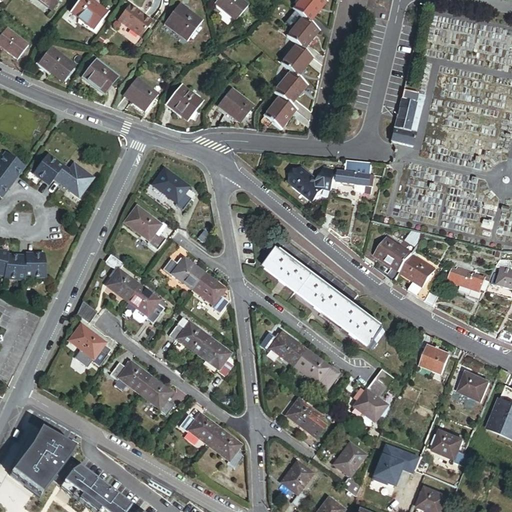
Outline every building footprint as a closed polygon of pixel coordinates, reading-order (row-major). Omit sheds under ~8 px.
[(35,0),(50,10),(57,0),(35,0)] [(80,0),(70,12),(92,32),(105,17),(92,6),(85,0),(80,0)] [(235,24),(247,10),(235,0),(220,0),(215,7),(235,24)] [(302,22),(309,28),(319,15),(327,6),(319,0),(306,0),(294,15),(302,22)] [(162,25),(185,41),(199,22),(187,13),(176,5),(162,25)] [(127,7),(116,23),(138,38),(149,22),(137,14),(127,7)] [(297,50),(302,54),(311,43),(318,35),(309,28),(302,22),(287,42),(297,50)] [(0,49),(5,53),(16,62),(26,49),(5,31),(0,37),(0,49)] [(292,78),(297,83),(305,73),(313,63),(302,54),(297,50),(281,70),(292,78)] [(56,86),(69,71),(47,52),(34,67),(45,77),(56,86)] [(101,96),(115,80),(95,63),(81,79),(91,88),(101,96)] [(280,102),(291,110),(299,100),(307,91),(297,83),(292,78),(276,98),(280,102)] [(140,115),(154,98),(132,81),(119,98),(129,106),(140,115)] [(178,115),(187,121),(199,106),(178,89),(165,105),(178,115)] [(390,142),(411,148),(423,98),(416,96),(417,94),(403,91),(390,142)] [(215,111),(234,127),(241,119),(248,111),(229,95),(215,111)] [(289,123),(296,115),(291,110),(280,102),(264,121),(281,134),(289,123)] [(17,177),(24,168),(5,154),(0,160),(0,174),(12,184),(17,177)] [(53,181),(63,168),(47,156),(32,175),(41,181),(48,187),(53,181)] [(357,162),(346,161),(345,171),(364,172),(369,174),(371,163),(357,162)] [(321,187),(324,183),(316,177),(302,164),(291,177),(313,196),(321,187)] [(77,199),(92,180),(73,165),(68,172),(63,168),(53,181),(67,191),(77,199)] [(321,171),(316,177),(324,183),(321,187),(330,189),(330,186),(334,187),(335,185),(336,170),(336,169),(322,165),(321,171)] [(181,211),(193,195),(187,191),(188,189),(164,170),(152,186),(176,204),(175,207),(181,211)] [(371,184),(369,184),(369,174),(364,172),(345,171),(336,170),(335,185),(338,185),(339,182),(356,184),(366,185),(366,188),(366,190),(370,190),(371,184)] [(5,192),(12,184),(0,174),(0,199),(0,200),(5,192)] [(125,224),(148,242),(160,226),(136,208),(125,224)] [(146,245),(156,253),(165,241),(158,236),(164,229),(160,226),(148,242),(146,245)] [(398,274),(411,254),(385,237),(373,256),(390,267),(384,277),(393,283),(398,274)] [(372,351),(386,332),(350,306),(358,295),(286,241),(265,268),(284,283),(318,309),(353,336),(372,351)] [(425,303),(430,291),(422,286),(433,268),(411,254),(398,274),(413,283),(407,292),(425,303)] [(23,279),(25,258),(17,257),(7,256),(4,277),(4,280),(13,281),(16,281),(18,282),(23,282),(23,279)] [(45,280),(44,256),(35,256),(25,256),(25,258),(23,279),(34,280),(45,280)] [(127,302),(139,286),(119,271),(123,265),(111,256),(106,264),(113,270),(108,277),(112,280),(107,287),(118,295),(127,302)] [(172,276),(192,291),(204,275),(184,260),(182,263),(179,260),(176,264),(172,261),(163,273),(171,278),(172,276)] [(511,263),(511,261),(498,261),(495,266),(504,269),(510,270),(511,263)] [(481,298),(483,293),(489,278),(486,276),(482,285),(472,281),(475,274),(458,266),(454,274),(451,273),(448,281),(472,291),(471,294),(481,298)] [(511,270),(510,270),(504,269),(502,275),(499,286),(498,287),(511,290),(511,270)] [(492,284),(499,286),(502,275),(495,273),(492,284)] [(219,314),(228,303),(223,299),(225,296),(223,294),(225,291),(204,275),(192,291),(213,307),(211,309),(219,314)] [(158,304),(160,302),(139,286),(127,302),(137,310),(132,316),(133,320),(138,324),(143,324),(146,320),(153,325),(162,312),(160,311),(163,307),(158,304)] [(425,303),(433,307),(439,294),(431,289),(430,291),(425,303)] [(90,323),(98,311),(84,301),(78,314),(90,323)] [(198,356),(210,340),(183,320),(169,338),(176,343),(178,340),(198,356)] [(500,329),(489,324),(485,334),(495,338),(500,329)] [(105,345),(106,344),(95,335),(82,325),(70,341),(81,349),(75,357),(88,368),(93,361),(100,366),(112,350),(105,345)] [(511,332),(502,328),(497,339),(510,345),(511,340),(511,332)] [(306,352),(282,334),(280,336),(277,334),(275,337),(266,331),(257,343),(271,354),(272,352),(294,368),(306,352)] [(432,338),(423,333),(419,344),(427,348),(432,338)] [(228,358),(230,355),(210,340),(198,356),(218,371),(216,373),(222,378),(231,367),(231,360),(228,358)] [(433,372),(441,375),(449,357),(439,353),(439,350),(436,349),(435,351),(427,348),(420,366),(433,372)] [(453,354),(459,357),(462,351),(455,348),(453,354)] [(319,386),(331,370),(319,361),(306,352),(294,368),(319,386)] [(119,379),(140,394),(152,378),(140,369),(131,362),(131,364),(128,362),(125,365),(121,362),(112,375),(118,380),(119,379)] [(433,372),(420,366),(417,373),(430,379),(433,372)] [(319,386),(326,392),(338,376),(331,370),(319,386)] [(496,381),(505,385),(510,375),(500,371),(496,381)] [(377,401),(392,380),(381,372),(371,386),(365,395),(360,391),(353,401),(358,404),(354,409),(375,424),(386,408),(377,401)] [(481,402),(485,393),(488,385),(464,375),(462,380),(460,385),(457,394),(480,404),(481,402)] [(171,396),(173,393),(163,386),(152,378),(140,394),(161,409),(159,411),(167,416),(175,405),(170,402),(174,398),(171,396)] [(511,391),(506,389),(486,431),(511,442),(511,391)] [(481,402),(485,404),(489,395),(485,393),(481,402)] [(316,441),(325,429),(320,425),(323,421),(299,402),(286,418),(316,441)] [(189,431),(209,446),(221,430),(201,415),(198,418),(196,416),(193,419),(189,416),(181,427),(188,433),(189,431)] [(67,462),(76,449),(42,430),(32,447),(10,476),(40,499),(55,479),(67,462)] [(244,457),(236,452),(241,445),(221,430),(209,446),(230,461),(227,464),(235,470),(244,457)] [(465,457),(458,455),(463,445),(440,435),(438,439),(433,449),(432,453),(455,463),(454,465),(460,468),(461,466),(465,457)] [(382,455),(404,465),(410,448),(388,439),(382,455)] [(334,467),(350,479),(365,458),(350,447),(334,467)] [(470,459),(465,457),(461,466),(466,468),(470,459)] [(57,480),(69,463),(67,462),(55,479),(57,480)] [(128,511),(131,510),(69,463),(57,480),(64,486),(99,511),(128,511)] [(289,504),(296,510),(305,499),(298,494),(312,476),(296,464),(280,485),(296,496),(289,504)] [(479,490),(487,493),(492,479),(485,476),(479,490)] [(341,488),(356,499),(360,490),(347,480),(341,488)] [(417,509),(423,511),(440,511),(446,499),(425,490),(417,509)] [(318,511),(343,511),(328,500),(318,511)]
